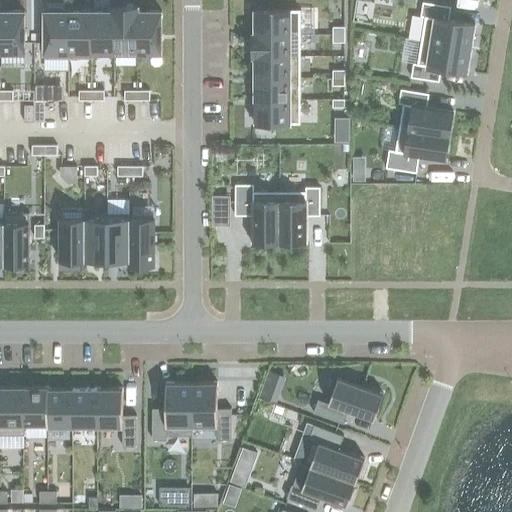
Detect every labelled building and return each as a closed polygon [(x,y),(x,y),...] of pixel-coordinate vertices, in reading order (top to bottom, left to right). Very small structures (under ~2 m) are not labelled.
[(422,2),(420,17),(424,18),(421,41),(471,49),(475,24),(448,20),(451,7),(422,2)] [(68,59),(68,12),(61,12),(61,7),(48,7),(48,12),(44,12),(44,19),(44,59),(68,59)] [(138,12),(138,7),(123,7),(123,12),(115,12),(115,54),(138,54),(138,12)] [(254,10),(254,33),(300,33),(300,11),(254,10)] [(1,54),(24,54),(24,12),(1,12),(1,54)] [(93,54),(93,12),(68,12),(68,59),(72,59),(93,59),(93,54)] [(115,12),(103,12),(93,12),(93,54),(115,54),(115,12)] [(138,12),(138,54),(161,54),(161,12),(138,12)] [(252,33),(252,56),(254,56),(300,56),(300,33),(254,33),(252,33)] [(412,63),(410,78),(439,82),(441,69),(467,73),(471,49),(421,41),(417,64),(412,63)] [(254,56),(254,79),(300,79),(300,56),(254,56)] [(254,79),(254,101),(300,102),(300,79),(254,79)] [(400,89),(398,104),(403,105),(399,128),(449,136),(453,111),(426,107),(429,94),(400,89)] [(0,100),(13,101),(13,91),(0,90),(0,100)] [(63,101),(63,97),(62,91),(49,91),(49,101),(63,101)] [(78,97),(78,101),(91,101),(91,91),(78,91),(78,97)] [(91,91),(91,101),(104,101),(104,97),(104,91),(91,91)] [(124,97),(124,101),(137,101),(137,91),(124,91),(124,97)] [(137,91),(137,101),(149,101),(149,91),(137,91)] [(34,101),(34,122),(44,122),(44,101),(34,101)] [(254,101),(254,124),(300,124),(300,102),(254,101)] [(388,150),(385,168),(416,173),(419,156),(445,160),(449,136),(399,128),(395,151),(388,150)] [(337,133),(337,142),(349,142),(349,133),(337,133)] [(44,155),(44,146),(31,146),(31,155),(44,155)] [(57,155),(57,146),(44,146),(44,155),(57,156),(57,155)] [(97,166),(84,167),(84,176),(97,176),(97,170),(97,166)] [(130,176),(130,166),(117,166),(117,170),(117,176),(130,176)] [(142,167),(130,166),(130,176),(142,176),(142,167)] [(279,242),(279,192),(253,192),(253,185),(235,185),(234,216),(252,216),(252,242),(279,242)] [(319,216),(319,187),(305,187),(305,192),(279,192),(279,242),(306,242),(306,216),(319,216)] [(60,209),(59,261),(84,261),(84,209),(60,209)] [(84,261),(107,261),(107,214),(86,214),(86,209),(84,209),(84,261)] [(29,265),(29,225),(29,213),(4,213),(4,265),(29,265)] [(130,266),(130,214),(107,214),(107,261),(128,261),(128,266),(130,266)] [(130,266),(154,266),(154,219),(131,219),(131,214),(130,214),(130,266)] [(43,226),(34,226),(34,238),(43,238),(43,226)] [(343,424),(347,411),(373,420),(383,394),(337,378),(328,404),(317,400),(313,413),(343,424)] [(152,409),(152,440),(166,440),(166,436),(191,436),(191,382),(166,382),(166,408),(152,409)] [(191,382),(191,436),(192,436),(192,439),(216,439),(216,440),(231,440),(231,408),(217,408),(217,382),(191,382)] [(0,435),(24,435),(24,426),(24,386),(0,386),(0,435)] [(24,426),(47,426),(47,427),(48,427),(48,388),(48,386),(24,386),(24,426)] [(263,386),(259,397),(275,402),(279,392),(263,386)] [(48,427),(73,427),(73,388),(48,388),(48,427)] [(73,427),(97,427),(98,388),(73,388),(73,427)] [(98,388),(97,427),(122,428),(122,447),(136,447),(136,415),(122,415),(122,388),(98,388)] [(303,436),(294,459),(301,462),(355,482),(364,458),(338,449),(343,436),(314,425),(309,438),(303,436)] [(291,485),(286,498),(316,510),(321,497),(346,507),(355,482),(301,462),(292,486),(291,485)] [(235,469),(230,481),(245,487),(249,475),(235,469)] [(229,484),(227,491),(239,495),(241,489),(229,484)] [(159,488),(159,506),(189,506),(189,488),(159,488)] [(47,491),(39,491),(39,503),(47,503),(47,491)] [(56,503),(56,491),(47,491),(47,503),(56,503)] [(209,493),(209,506),(217,506),(217,493),(209,493)] [(132,495),(132,507),(141,507),(141,495),(132,495)] [(88,497),(88,509),(97,509),(97,497),(88,497)]
